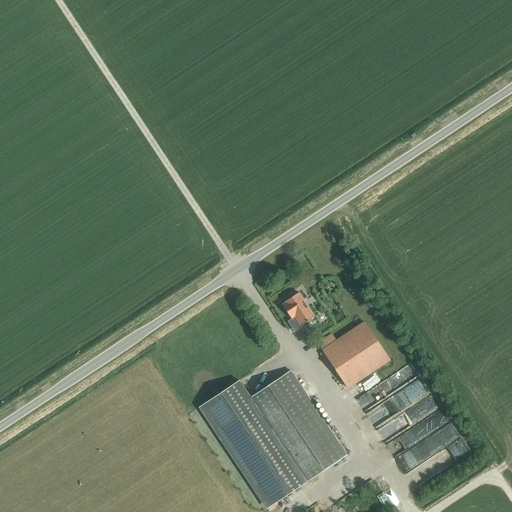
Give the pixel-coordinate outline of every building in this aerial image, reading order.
[(301,326),(314,317),(298,293),(285,302),(285,303),(282,305),(291,319),(294,317),(301,326)] [(347,388),(389,360),(363,322),(337,339),(332,333),(317,342),(347,388)] [(412,374),(404,359),(385,370),(392,384),(399,380),(407,395),(420,388),(412,374)] [(250,398),(244,402),(299,486),(346,455),(291,371),(250,398)] [(268,507),(299,486),(244,402),(250,398),(239,381),(201,407),(268,507)] [(379,435),(385,429),(378,421),(373,426),(376,430),(375,431),(379,435)]
